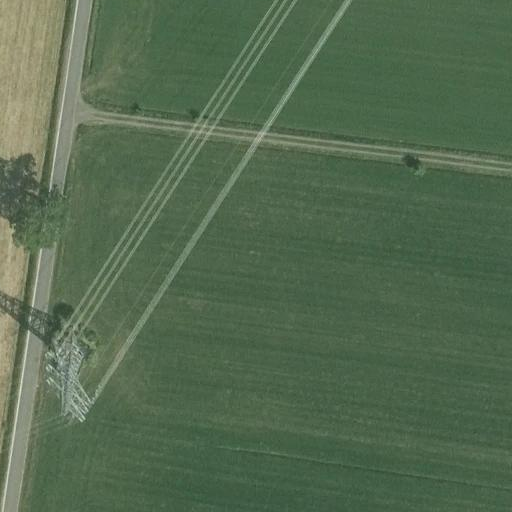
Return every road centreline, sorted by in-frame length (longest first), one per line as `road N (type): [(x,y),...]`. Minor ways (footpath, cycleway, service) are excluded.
road 1 (unclassified): [(8,511),(81,0)]
road 2 (track): [(65,113),(511,170)]
